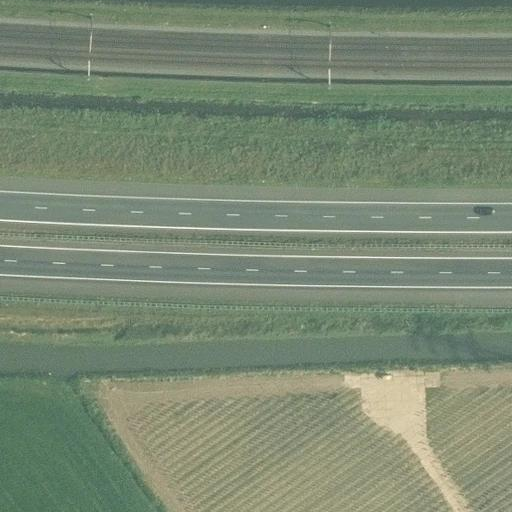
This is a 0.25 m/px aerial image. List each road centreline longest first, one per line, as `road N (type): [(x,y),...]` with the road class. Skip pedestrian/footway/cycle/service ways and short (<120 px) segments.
road 1 (motorway): [(0,258),(511,272)]
road 2 (motorway): [(511,217),(0,205)]
